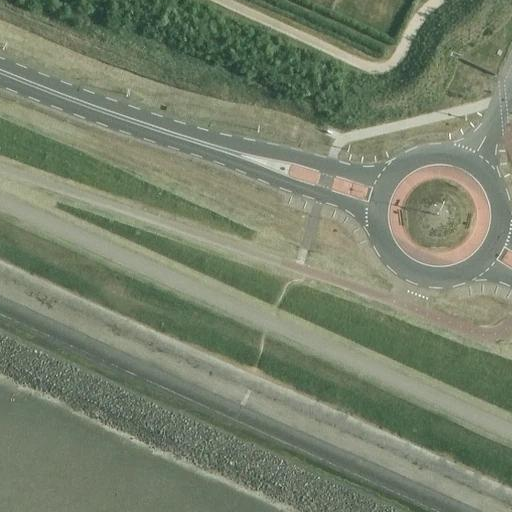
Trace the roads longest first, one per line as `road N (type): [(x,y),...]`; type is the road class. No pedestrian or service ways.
road 1 (unclassified): [(511,427),(0,200)]
road 2 (trunk): [(207,146),(0,69)]
road 3 (trunk): [(385,182),(207,146)]
road 4 (trunk): [(207,146),(247,172),(374,213)]
road 5 (trunk): [(374,213),(376,233),(398,267),(436,280),(474,268)]
